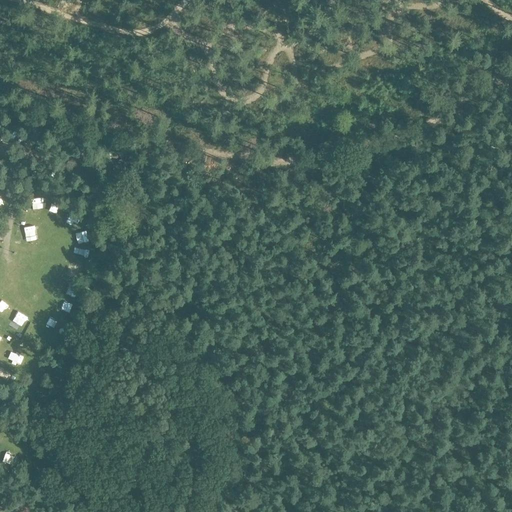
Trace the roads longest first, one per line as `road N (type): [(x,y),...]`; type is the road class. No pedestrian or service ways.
road 1 (track): [(511,66),(405,135),(300,161),(214,152),(0,96)]
road 2 (track): [(186,0),(134,33),(11,0)]
